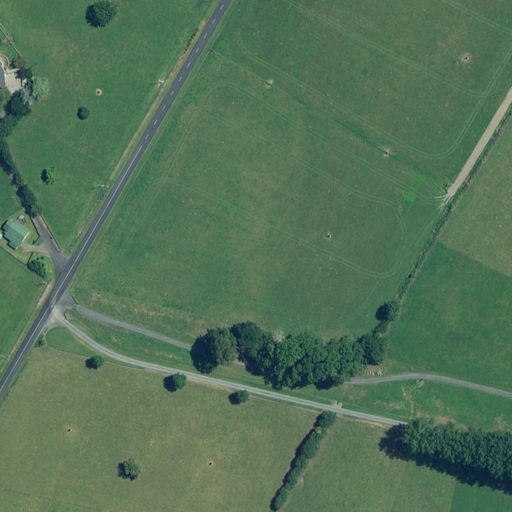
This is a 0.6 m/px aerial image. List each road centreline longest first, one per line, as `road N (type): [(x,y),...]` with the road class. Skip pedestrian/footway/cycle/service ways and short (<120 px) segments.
road 1 (unknown): [(47,307),(119,357),(511,459)]
road 2 (unclassified): [(0,392),(226,0)]
